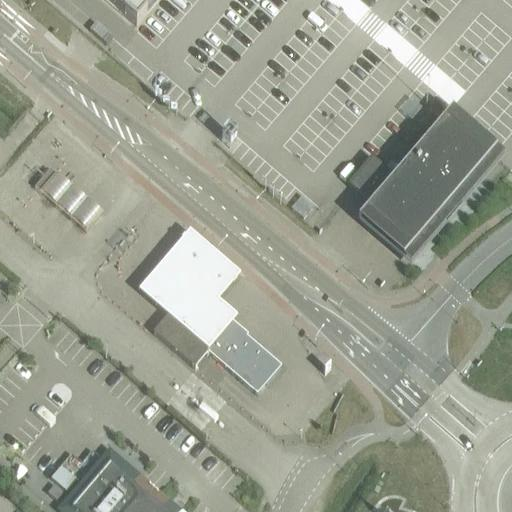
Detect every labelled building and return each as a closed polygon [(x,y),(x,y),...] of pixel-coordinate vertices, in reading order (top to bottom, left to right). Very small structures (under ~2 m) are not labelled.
[(102,0),(136,28),(160,0),(102,0)] [(406,190),(373,162),(349,189),(382,217),(372,229),(403,256),(470,177),(439,151),(406,190)] [(54,183),(36,201),(83,238),(100,220),(54,183)] [(191,244),(140,303),(210,361),(238,328),(220,313),(242,287),(191,244)] [(168,320),(153,336),(195,372),(208,356),(257,398),(281,369),(230,325),(206,352),(168,320)] [(173,511),(174,511),(152,493),(149,496),(110,462),(66,511),(173,511)] [(55,503),(62,495),(54,488),(47,496),(55,503)]
